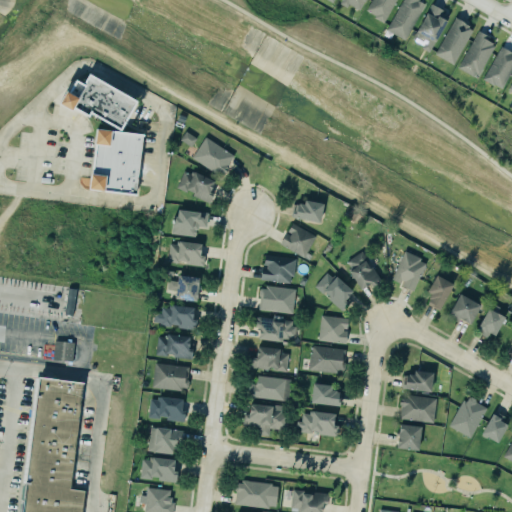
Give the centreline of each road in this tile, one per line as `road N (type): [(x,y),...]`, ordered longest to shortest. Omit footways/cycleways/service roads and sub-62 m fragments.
road 1 (residential): [(200,511),(233,247),(248,218)]
road 2 (residential): [(388,325),(375,348),(354,511)]
road 3 (residential): [(209,450),(359,469)]
road 4 (residential): [(388,325),(511,388)]
